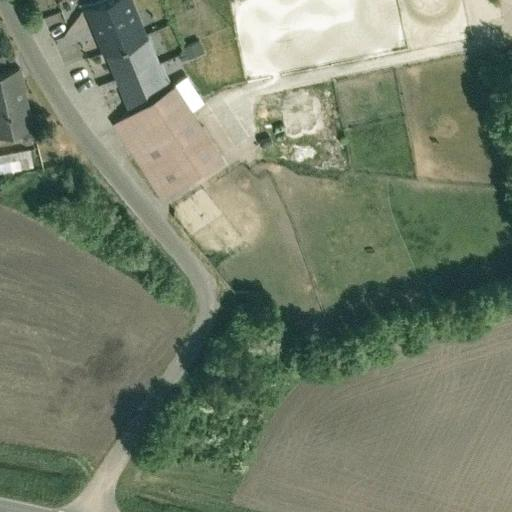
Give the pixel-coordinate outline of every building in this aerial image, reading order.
[(131,0),(95,0),(84,5),(121,102),(150,91),(142,69),(184,53),(173,23),(144,33),(131,0)] [(240,62),(227,63),(228,85),(242,84),(240,62)] [(0,134),(33,129),(22,64),(0,68),(0,134)] [(226,68),(175,74),(173,75),(193,109),(203,103),(195,90),(228,87),(226,68)] [(175,82),(114,121),(164,197),(224,157),(175,82)] [(34,146),(0,150),(0,169),(0,170),(34,166),(32,154),(35,154),(34,146)]
